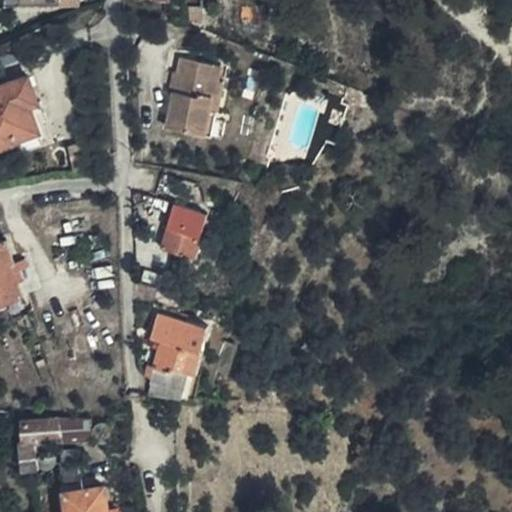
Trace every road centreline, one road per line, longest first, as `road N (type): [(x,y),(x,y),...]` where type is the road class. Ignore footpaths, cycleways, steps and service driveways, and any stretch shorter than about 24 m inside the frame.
road 1 (residential): [(123,181),(136,394),(157,501)]
road 2 (residential): [(113,0),(123,181)]
road 3 (residential): [(123,181),(0,195)]
